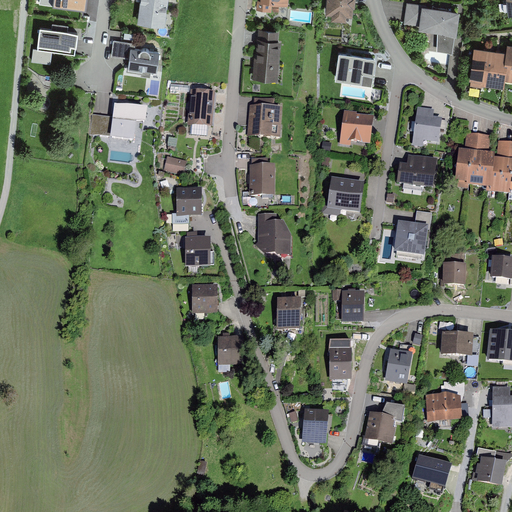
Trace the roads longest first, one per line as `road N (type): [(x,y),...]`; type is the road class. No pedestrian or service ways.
road 1 (residential): [(511,316),(428,310),(399,320),(375,340),(348,449),(329,471),(313,475),(297,465),(213,226)]
road 2 (track): [(26,0),(0,221)]
road 3 (residential): [(511,120),(421,80),(396,52),(375,0)]
road 4 (residential): [(243,0),(229,167)]
